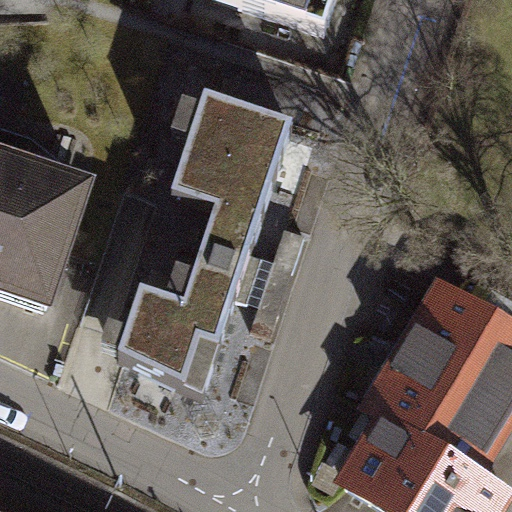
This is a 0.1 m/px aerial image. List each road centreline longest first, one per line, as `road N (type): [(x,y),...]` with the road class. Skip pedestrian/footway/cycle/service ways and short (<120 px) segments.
road 1 (residential): [(250,511),(422,0)]
road 2 (residential): [(0,390),(236,511)]
